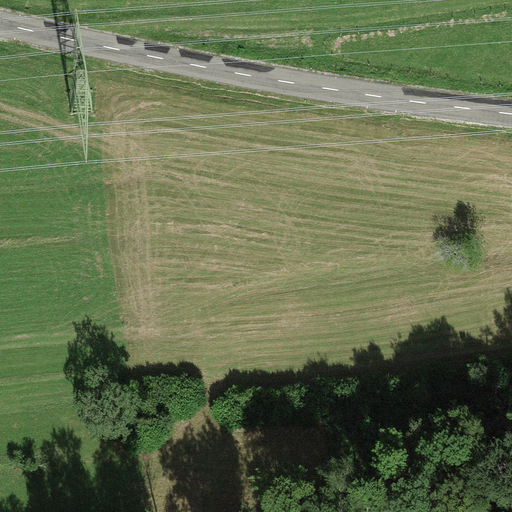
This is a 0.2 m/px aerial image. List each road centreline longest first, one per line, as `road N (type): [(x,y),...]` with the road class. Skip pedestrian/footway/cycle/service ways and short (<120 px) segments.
road 1 (tertiary): [(0,28),(277,84),(511,115)]
road 2 (track): [(56,39),(136,27),(331,24),(508,0)]
